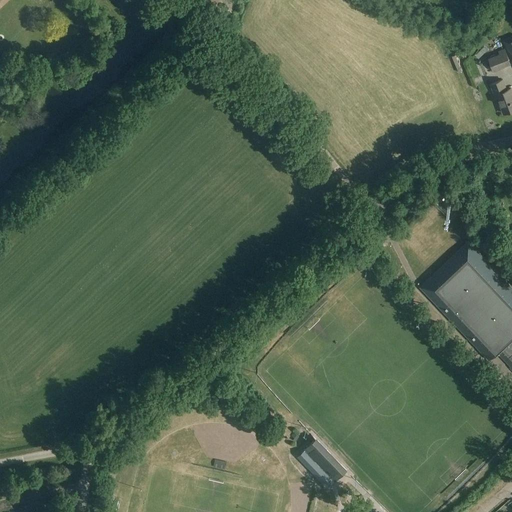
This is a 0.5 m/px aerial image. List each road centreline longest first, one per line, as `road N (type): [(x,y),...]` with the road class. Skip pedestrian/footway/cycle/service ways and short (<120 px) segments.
road 1 (unclassified): [(0,462),(87,445),(120,427),(373,208)]
road 2 (track): [(327,156),(180,0)]
road 3 (unclassified): [(373,208),(444,158),(511,140)]
